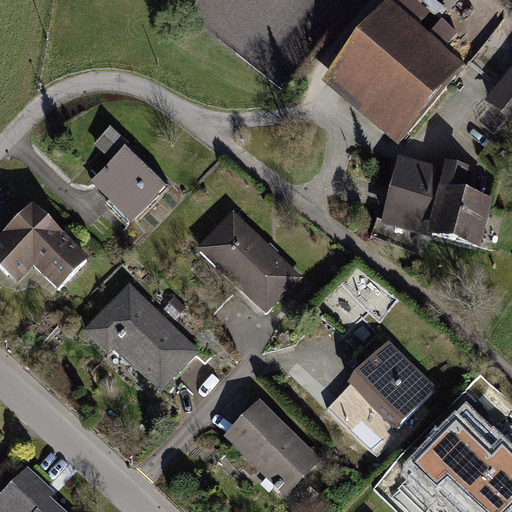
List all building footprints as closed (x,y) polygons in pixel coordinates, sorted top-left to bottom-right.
[(324,84),(397,144),(461,67),(388,7),(324,84)] [(511,76),(488,104),(511,124),(511,76)] [(188,196),(140,155),(102,198),(150,239),(188,196)] [(386,224),(429,234),(439,194),(461,200),(466,179),(400,164),(386,224)] [(439,194),(429,234),(475,245),(485,206),(461,200),(439,194)] [(104,279),(51,224),(9,264),(63,319),(104,279)] [(277,327),(310,288),(240,229),(207,267),(277,327)] [(175,414),(219,373),(149,297),(104,337),(175,414)] [(415,452),(456,409),(404,360),(363,404),(415,452)] [(229,453),(292,511),(304,511),(336,478),(266,413),(229,453)] [(511,511),(511,480),(511,483),(484,457),(439,504),(447,511),(511,511)] [(0,504),(0,511),(76,511),(35,470),(0,504)]
